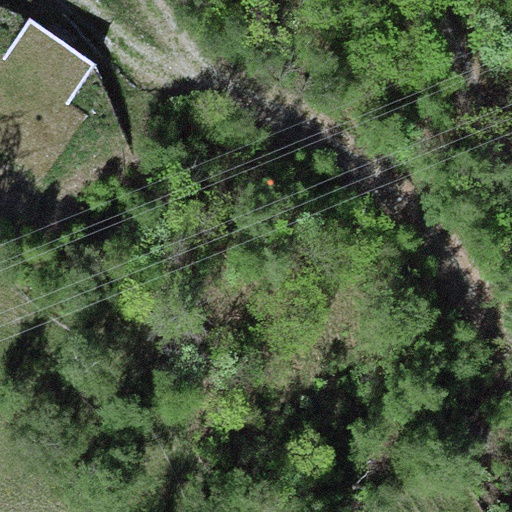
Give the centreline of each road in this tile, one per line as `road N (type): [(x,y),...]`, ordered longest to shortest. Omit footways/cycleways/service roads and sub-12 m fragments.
road 1 (track): [(511,358),(422,220),(258,90),(125,42),(81,0)]
road 2 (track): [(426,0),(511,157)]
